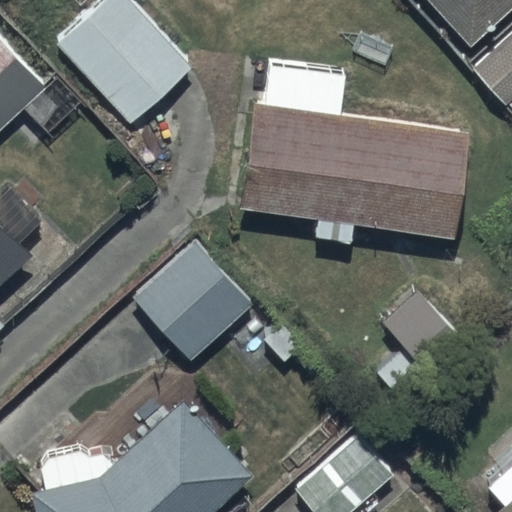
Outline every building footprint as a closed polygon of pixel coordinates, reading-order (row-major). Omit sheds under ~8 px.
[(194,62),(134,0),(95,0),(52,41),(130,123),(194,62)] [(511,0),(427,0),(468,45),(511,3),(511,0)] [(0,30),(0,128),(49,86),(0,30)] [(511,31),(472,65),(511,114),(511,31)] [(266,103),(251,102),(238,209),(316,219),(313,238),(351,243),(354,226),(454,238),(467,132),(342,116),(348,68),(271,58),(266,103)] [(0,281),(29,256),(0,222),(0,281)] [(249,297),(194,241),(133,302),(189,358),(249,297)] [(467,342),(417,289),(382,321),(402,343),(372,370),(402,402),(467,342)] [(29,492),(32,511),(212,511),(250,477),(182,403),(101,477),(29,492)] [(346,511),(390,472),(353,432),(292,488),(314,511),(346,511)] [(511,511),(511,465),(487,487),(504,506),(497,511),(511,511)]
